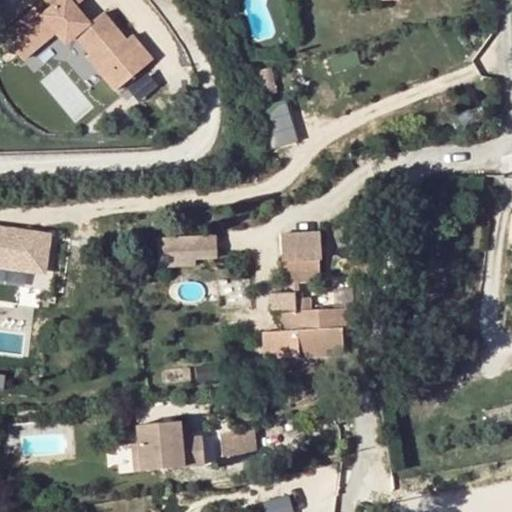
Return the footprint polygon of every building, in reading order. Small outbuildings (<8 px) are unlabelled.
[(44,0),(49,6),(40,13),(36,7),(2,34),(24,61),(57,33),(66,44),(75,37),(89,52),(85,56),(116,91),(155,58),(132,35),(128,38),(103,12),(91,21),(77,5),(82,0),(44,0)] [(265,103),(274,145),(297,140),(288,98),(265,103)] [(49,229),(0,220),(0,257),(42,265),(49,229)] [(156,235),(158,266),(219,263),(217,232),(156,235)] [(282,234),(284,273),(318,272),(318,261),(318,260),(322,260),(321,233),(282,234)] [(319,281),(318,272),(284,273),(284,283),(319,281)] [(248,277),(235,278),(237,303),(249,302),(248,277)] [(296,293),(272,293),(273,311),(282,311),(297,311),(297,298),(296,293)] [(310,298),(297,298),(297,311),(282,311),(283,330),(277,331),(278,356),(339,354),(339,348),(343,348),(342,328),(355,327),(354,308),(311,310),(310,298)] [(179,421),(135,423),(136,443),(130,443),(131,466),(134,469),(199,465),(198,437),(180,438),(179,421)] [(221,455),(258,454),(257,428),(220,429),(221,455)]
